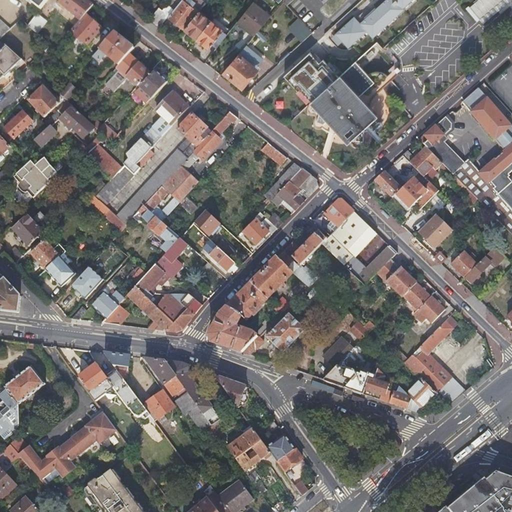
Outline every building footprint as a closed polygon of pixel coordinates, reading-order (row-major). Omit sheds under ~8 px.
[(26,0),(38,9),(46,0),(26,0)] [(85,0),(59,0),(57,3),(79,20),(84,14),(92,5),(85,0)] [(169,0),(166,4),(173,10),(180,0),(169,0)] [(180,0),(173,10),(168,16),(184,29),(200,9),(206,0),(180,0)] [(366,30),(372,37),(404,9),(403,8),(411,0),(385,0),(360,23),(353,16),(335,33),(347,46),(366,30)] [(477,0),(469,7),(479,19),(502,0),(477,0)] [(502,0),(479,19),(483,24),(510,0),(502,0)] [(252,2),(237,21),(254,35),(254,34),(257,30),(269,16),(252,2)] [(173,10),(166,4),(162,10),(158,7),(148,20),(158,28),(168,16),(173,10)] [(196,39),(212,19),(200,9),(184,29),(192,35),(190,37),(195,41),(196,39)] [(36,13),(26,25),(35,32),(45,20),(36,13)] [(84,14),(79,20),(70,30),(74,34),(72,36),(84,46),(100,28),(84,14)] [(301,43),(312,33),(298,18),(287,28),(301,43)] [(212,19),(196,39),(209,49),(211,45),(215,49),(230,30),(218,21),(217,23),(212,19)] [(0,36),(8,29),(0,21),(0,36)] [(257,30),(254,34),(263,42),(266,38),(257,30)] [(133,48),(113,33),(91,57),(98,63),(106,54),(112,59),(111,60),(117,65),(128,54),(133,48)] [(0,78),(20,59),(5,44),(0,48),(0,78)] [(244,46),(222,72),(238,86),(240,84),(252,70),(253,68),(260,59),(244,46)] [(365,106),(365,105),(365,104),(366,102),(366,100),(367,98),(368,97),(387,79),(385,77),(384,75),(382,75),(381,74),(380,73),(378,73),(376,73),(375,73),(373,73),(372,73),(370,74),(368,74),(367,76),(355,62),(338,76),(323,59),(319,63),(310,52),(284,75),(298,91),(300,89),(310,101),(309,103),(308,104),(307,105),(306,107),(306,109),(306,110),(306,112),(306,113),(307,115),(308,115),(309,116),(311,116),(312,116),(313,117),(312,119),(312,120),(311,122),(311,124),(311,126),(312,127),(314,129),(315,129),(317,130),(319,129),(320,129),(322,128),(323,126),(325,124),(327,126),(329,127),(332,128),(334,128),(336,129),(338,129),(340,129),(343,128),(344,132),(344,134),(345,135),(345,136),(346,138),(347,140),(348,142),(349,143),(351,145),(352,146),(354,147),(356,147),(357,148),(359,148),(361,148),(363,147),(364,146),(366,145),(367,143),(368,141),(369,139),(370,138),(371,136),(371,135),(372,133),(372,130),(372,128),(372,127),(372,125),(372,123),(371,121),(370,118),(370,116),(369,115),(368,113),(367,112),(366,110),(365,108),(365,106)] [(138,64),(128,54),(117,65),(115,68),(117,70),(112,76),(114,79),(110,79),(104,85),(112,92),(126,77),(138,64)] [(136,86),(148,73),(138,64),(126,77),(136,86)] [(385,64),(379,69),(386,77),(392,72),(385,64)] [(166,82),(153,70),(138,87),(151,98),(166,82)] [(252,70),(240,84),(243,86),(254,73),(252,70)] [(68,84),(58,94),(65,100),(74,89),(68,84)] [(50,109),(58,103),(42,85),(35,92),(50,109)] [(151,98),(138,87),(133,93),(145,104),(151,98)] [(511,123),(510,125),(478,88),(462,102),(504,151),(479,173),(467,159),(463,163),(443,142),(447,139),(443,136),(450,129),(451,124),(445,117),(419,140),(425,146),(477,199),(496,218),(511,234),(511,183),(505,176),(511,169),(511,123)] [(43,117),(50,109),(35,92),(27,99),(43,117)] [(171,126),(189,108),(173,92),(155,111),(171,126)] [(58,109),(62,113),(70,105),(66,101),(58,109)] [(62,113),(57,118),(69,130),(71,128),(81,138),(93,126),(91,125),(70,105),(62,113)] [(42,124),(46,128),(48,126),(57,118),(62,113),(58,109),(42,124)] [(21,111),(5,127),(4,126),(3,127),(13,138),(14,137),(30,121),(30,122),(31,121),(21,110),(20,111),(21,111)] [(185,196),(197,182),(185,171),(194,160),(199,165),(220,141),(215,137),(234,116),(228,112),(210,131),(143,205),(161,222),(179,203),(179,202),(185,196)] [(143,205),(210,131),(191,113),(176,129),(186,139),(116,216),(126,225),(132,217),(143,205)] [(91,125),(93,126),(96,130),(100,125),(95,120),(91,125)] [(105,123),(99,130),(113,142),(119,135),(105,123)] [(46,128),(33,140),(40,147),(55,133),(48,126),(46,128)] [(0,153),(8,146),(0,137),(0,153)] [(149,150),(152,147),(142,138),(126,154),(127,158),(128,159),(134,165),(149,150)] [(93,141),(84,150),(87,154),(90,151),(95,146),(97,144),(93,141)] [(287,157),(268,142),(261,149),(281,165),(287,157)] [(84,156),(110,180),(120,169),(95,146),(90,151),(87,154),(84,156)] [(472,203),(477,199),(425,146),(419,153),(415,150),(412,153),(414,154),(413,156),(407,151),(402,156),(419,172),(423,176),(431,168),(434,171),(438,167),(467,195),(465,196),(472,203)] [(153,154),(149,150),(134,165),(139,169),(153,154)] [(134,165),(128,159),(122,165),(123,166),(133,175),(139,169),(134,165)] [(25,192),(32,199),(49,182),(47,180),(55,172),(48,165),(40,173),(29,161),(13,177),(18,183),(18,184),(18,185),(18,186),(18,187),(19,188),(19,189),(20,190),(21,191),(22,192),(23,192),(24,192),(25,192)] [(301,169),(294,163),(264,196),(269,201),(273,197),(301,169)] [(436,172),(434,171),(431,168),(423,176),(428,181),(436,172)] [(292,213),(318,187),(315,182),(316,180),(301,169),(273,197),(279,203),(280,202),(292,213)] [(374,180),(392,198),(393,197),(401,188),(383,172),(374,180)] [(401,188),(393,197),(407,211),(413,205),(419,211),(427,203),(437,193),(438,191),(429,182),(423,188),(413,178),(402,189),(401,188)] [(92,194),(95,197),(106,185),(102,182),(92,194)] [(452,208),(437,193),(427,203),(438,214),(444,208),(448,211),(452,208)] [(105,214),(109,210),(95,197),(92,194),(87,198),(105,214)] [(196,207),(185,196),(179,202),(179,203),(189,214),(196,207)] [(312,221),(329,236),(353,212),(340,199),(337,200),(326,212),(324,210),(312,221)] [(179,238),(161,222),(143,205),(132,217),(136,221),(140,221),(142,218),(167,241),(151,259),(156,263),(179,238)] [(36,215),(31,210),(11,229),(28,246),(43,232),(38,227),(46,219),(39,212),(36,215)] [(126,225),(116,216),(109,210),(105,214),(103,216),(119,231),(126,225)] [(215,220),(205,211),(192,224),(196,228),(198,226),(204,232),(215,220)] [(271,211),(265,218),(273,226),(276,229),(283,222),(271,211)] [(260,213),(259,212),(253,218),(254,218),(242,231),(255,245),(258,241),(262,237),(273,226),(265,218),(260,213)] [(390,260),(396,254),(388,246),(364,270),(351,257),(374,233),(353,212),(329,236),(326,239),(323,242),(322,242),(320,244),(342,266),(363,286),(376,273),(390,260)] [(451,231),(436,216),(420,233),(434,248),(451,231)] [(307,232),(310,229),(307,227),(301,232),(304,235),(307,232)] [(299,266),(320,244),(322,242),(323,242),(326,239),(317,231),(315,233),(310,229),(307,232),(312,236),(309,239),(291,258),(297,264),(296,266),(287,258),(296,249),(290,244),(276,258),(292,273),(299,266)] [(189,247),(179,238),(156,263),(155,265),(168,277),(171,274),(173,275),(182,265),(174,259),(182,251),(186,255),(192,249),(189,247)] [(221,239),(215,245),(228,258),(234,252),(221,239)] [(45,270),(60,257),(44,240),(30,253),(41,265),(40,266),(45,271),(45,270)] [(215,245),(211,242),(203,250),(209,255),(226,271),(229,268),(233,272),(238,267),(228,258),(215,245)] [(494,268),(505,257),(503,255),(495,247),(477,265),(465,277),(471,284),(490,264),(494,268)] [(8,254),(16,262),(22,256),(14,249),(8,254)] [(450,264),(464,278),(465,277),(477,265),(463,252),(450,264)] [(75,274),(60,257),(45,270),(61,288),(75,274)] [(292,273),(276,258),(250,284),(266,300),(292,273)] [(415,284),(415,283),(399,268),(398,268),(390,260),(376,273),(401,298),(402,297),(415,284)] [(216,271),(206,262),(201,269),(211,277),(216,271)] [(168,277),(155,265),(146,274),(136,285),(136,286),(149,299),(152,297),(152,296),(155,293),(152,290),(150,289),(155,282),(156,283),(156,282),(158,284),(160,286),(165,280),(168,277)] [(136,285),(146,274),(137,266),(134,270),(136,272),(130,280),(136,285)] [(301,269),(299,266),(292,273),(301,282),(308,287),(314,281),(312,279),(314,277),(303,267),(301,269)] [(106,283),(91,269),(73,288),(88,302),(106,283)] [(0,274),(0,309),(18,312),(20,296),(0,274)] [(172,280),(168,277),(165,280),(171,285),(174,282),(172,280)] [(280,315),(308,287),(301,282),(284,299),(282,297),(272,307),(280,315)] [(257,337),(258,337),(266,329),(263,325),(253,335),(249,333),(241,329),(242,327),(236,323),(239,317),(244,321),(253,312),(255,314),(258,311),(256,309),(266,300),(250,284),(219,315),(208,335),(210,342),(240,353),(255,337),(257,337)] [(416,310),(429,298),(415,284),(402,297),(407,301),(404,304),(407,307),(406,308),(413,314),(416,310)] [(149,299),(136,286),(127,295),(159,325),(156,330),(165,331),(187,309),(182,305),(184,303),(182,301),(180,303),(179,304),(178,303),(178,293),(161,291),(161,301),(164,302),(161,305),(152,296),(152,297),(149,299)] [(119,304),(123,300),(114,292),(109,298),(103,293),(91,306),(106,319),(114,309),(119,304)] [(200,307),(202,305),(187,294),(182,301),(184,303),(182,305),(187,309),(165,331),(175,332),(182,329),(200,307)] [(443,310),(429,297),(429,298),(416,310),(413,314),(412,315),(420,323),(424,318),(430,324),(443,310)] [(119,304),(114,309),(106,319),(102,323),(113,325),(125,309),(119,304)] [(79,320),(88,309),(83,305),(71,319),(72,319),(79,320)] [(130,313),(125,309),(113,325),(121,326),(130,313)] [(304,329),(288,313),(265,337),(273,346),(280,353),(304,329)] [(443,321),(451,328),(455,324),(448,317),(443,321)] [(431,375),(439,367),(426,354),(451,328),(443,321),(414,352),(418,355),(415,359),(431,375)] [(367,333),(372,328),(367,322),(361,328),(367,333)] [(359,341),(367,333),(361,328),(356,323),(349,330),(344,335),(347,338),(351,342),(355,337),(359,341)] [(240,353),(248,356),(254,350),(255,351),(262,344),(262,341),(258,337),(257,337),(255,337),(240,353)] [(321,358),(333,369),(336,365),(341,360),(352,348),(341,337),(321,358)] [(361,365),(366,356),(355,345),(352,348),(341,360),(345,363),(348,365),(355,362),(361,365)] [(390,351),(403,363),(407,360),(394,347),(390,351)] [(126,372),(128,356),(103,352),(115,369),(117,371),(126,372)] [(419,373),(426,381),(431,375),(415,359),(411,355),(407,360),(403,363),(403,364),(416,376),(419,373)] [(176,375),(165,360),(153,359),(149,358),(147,358),(145,358),(164,384),(176,375)] [(181,383),(211,424),(220,418),(186,371),(189,365),(181,362),(175,362),(165,360),(176,375),(181,383)] [(144,419),(149,415),(143,406),(122,379),(117,371),(115,369),(105,376),(96,364),(77,378),(95,402),(104,395),(112,388),(117,395),(128,409),(129,409),(133,415),(138,417),(144,419)] [(344,388),(360,394),(366,377),(367,374),(359,372),(359,373),(358,372),(358,373),(351,371),(352,369),(344,366),(343,368),(341,367),(336,365),(333,369),(321,380),(344,388)] [(15,379),(5,387),(6,389),(18,405),(45,384),(31,366),(21,374),(15,379)] [(450,404),(464,392),(439,367),(431,375),(426,381),(450,404)] [(11,374),(15,379),(21,374),(17,369),(11,374)] [(379,400),(384,402),(392,381),(388,377),(385,384),(382,383),(384,377),(376,369),(373,375),(372,379),(366,377),(360,394),(361,394),(363,390),(381,396),(379,400)] [(216,378),(237,407),(245,401),(249,394),(246,385),(219,376),(216,378)] [(406,395),(420,408),(434,394),(420,380),(406,395)] [(400,408),(418,414),(420,408),(406,395),(405,394),(404,396),(396,393),(398,387),(392,381),(384,402),(400,408)] [(202,431),(211,424),(181,383),(175,388),(178,391),(177,392),(183,400),(178,403),(183,410),(186,408),(202,431)] [(112,388),(104,395),(108,399),(111,400),(117,395),(112,388)] [(0,434),(4,439),(5,441),(14,433),(15,433),(18,427),(18,405),(6,389),(0,394),(0,397),(3,401),(0,403),(0,434)] [(158,420),(174,407),(162,391),(146,403),(158,420)] [(99,442),(116,429),(101,409),(93,415),(96,418),(86,425),(70,437),(71,438),(65,442),(59,447),(58,447),(46,456),(46,457),(41,461),(33,451),(35,450),(30,443),(17,454),(20,457),(37,476),(40,479),(55,467),(61,476),(74,467),(69,461),(75,456),(96,439),(99,442)] [(226,446),(244,470),(269,451),(266,446),(255,431),(252,427),(226,446)] [(10,445),(18,437),(14,433),(5,441),(9,445),(10,445)] [(283,434),(266,446),(269,451),(272,456),(276,461),(294,448),(283,434)] [(10,445),(16,452),(25,445),(18,437),(10,445)] [(13,463),(20,457),(17,454),(16,452),(10,445),(3,452),(13,463)] [(283,471),(301,458),(294,448),(276,461),(283,471)] [(0,498),(15,485),(0,468),(0,498)] [(143,511),(111,468),(85,487),(84,491),(88,496),(90,495),(100,509),(99,510),(99,511),(143,511)] [(511,511),(511,477),(495,471),(488,477),(485,479),(484,477),(441,511),(511,511)] [(230,511),(234,511),(253,498),(239,479),(217,495),(230,511)] [(293,485),(301,495),(306,491),(299,481),(293,485)] [(67,485),(62,489),(67,497),(73,492),(67,485)] [(230,511),(217,495),(213,491),(205,498),(186,511),(230,511)] [(9,510),(10,511),(40,511),(25,496),(9,510)]
